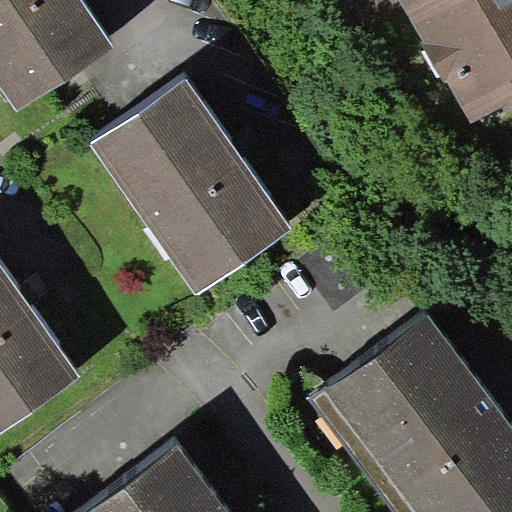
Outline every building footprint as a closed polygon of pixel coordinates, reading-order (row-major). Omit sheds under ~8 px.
[(0,0),(0,85),(17,111),(113,46),(81,0),(0,0)] [(511,0),(398,0),(471,124),(511,99),(511,0)] [(92,143),(196,294),(291,230),(187,78),(92,143)] [(0,431),(79,376),(0,264),(0,431)] [(311,399),(393,511),(511,511),(511,426),(429,313),(311,399)] [(87,511),(229,511),(178,444),(87,511)]
